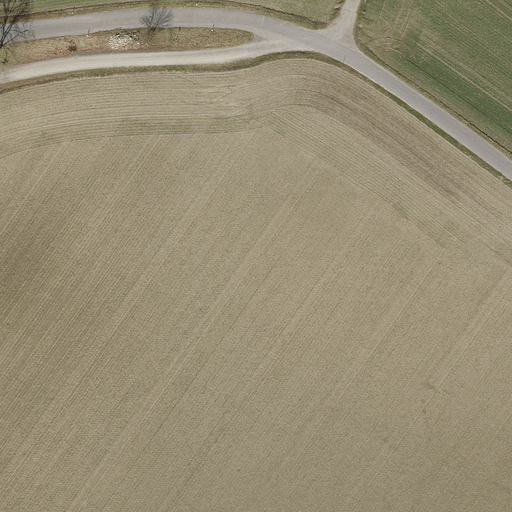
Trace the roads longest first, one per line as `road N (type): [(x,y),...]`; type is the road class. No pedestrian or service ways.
road 1 (residential): [(511,170),(381,77),(282,30),(186,16),(0,33)]
road 2 (track): [(0,78),(57,62),(227,59),(270,48),(338,52)]
road 3 (track): [(338,52),(326,28),(289,10),(230,0)]
